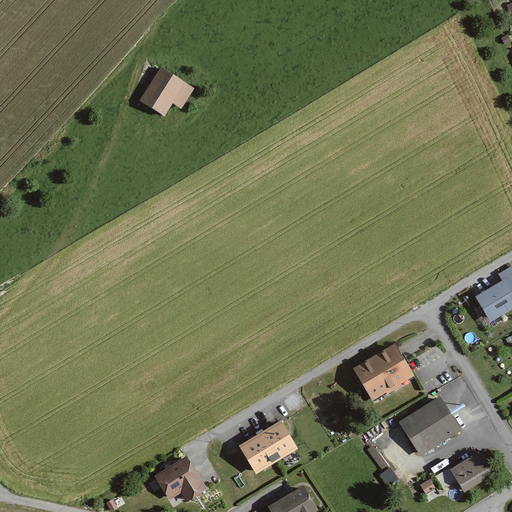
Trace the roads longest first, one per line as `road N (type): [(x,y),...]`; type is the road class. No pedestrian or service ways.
road 1 (residential): [(430,306),(186,448)]
road 2 (residential): [(511,443),(430,306)]
